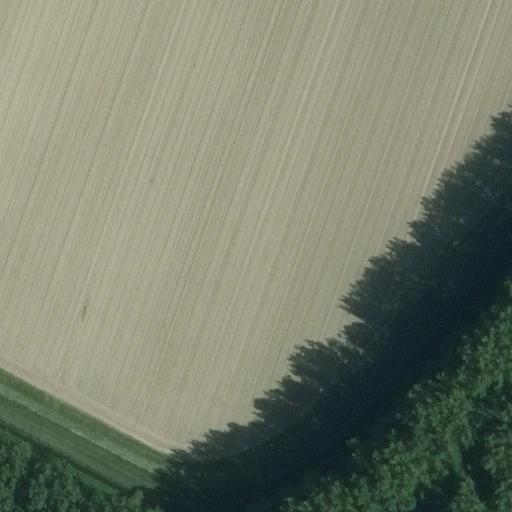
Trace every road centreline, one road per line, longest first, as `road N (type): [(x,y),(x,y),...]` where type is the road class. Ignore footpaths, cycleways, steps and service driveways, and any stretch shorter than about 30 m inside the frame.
road 1 (track): [(511,251),(339,445),(248,493),(211,498),(177,490),(0,399)]
road 2 (track): [(107,511),(0,457)]
